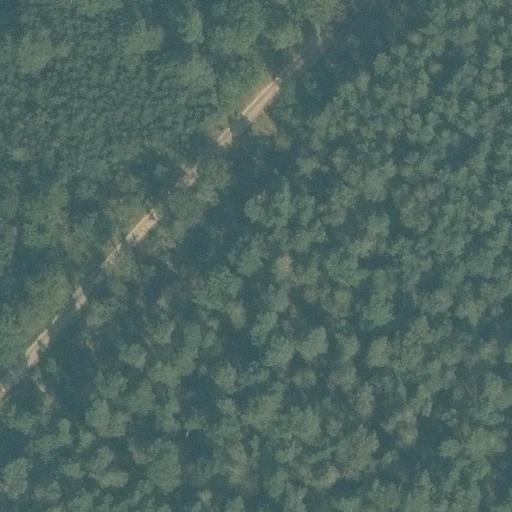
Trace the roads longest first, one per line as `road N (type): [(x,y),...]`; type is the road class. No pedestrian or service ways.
road 1 (track): [(0,366),(348,0)]
road 2 (track): [(0,356),(39,357),(200,511)]
